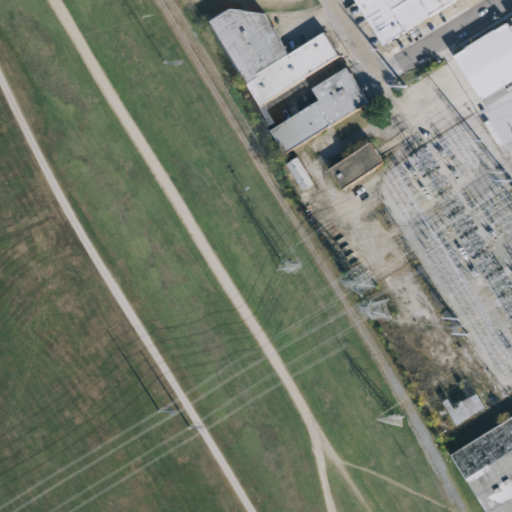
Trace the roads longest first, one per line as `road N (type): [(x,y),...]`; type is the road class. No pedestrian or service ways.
road 1 (track): [(0,78),(76,228),(251,511)]
road 2 (track): [(306,416),(51,0)]
road 3 (residential): [(388,76),(510,0)]
